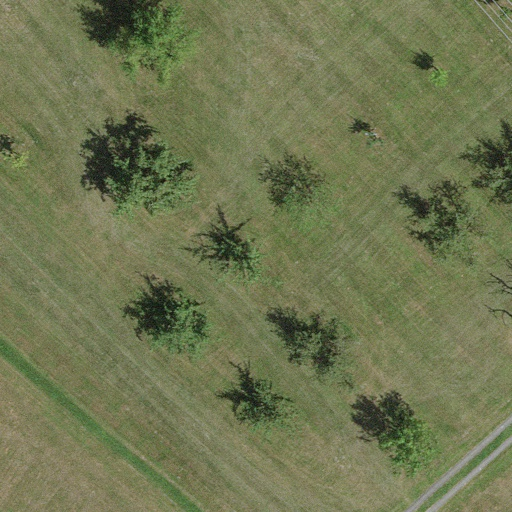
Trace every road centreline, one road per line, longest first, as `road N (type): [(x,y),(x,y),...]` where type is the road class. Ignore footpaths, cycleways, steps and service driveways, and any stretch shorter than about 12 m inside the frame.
road 1 (track): [(0,342),(193,511)]
road 2 (track): [(422,511),(511,430)]
